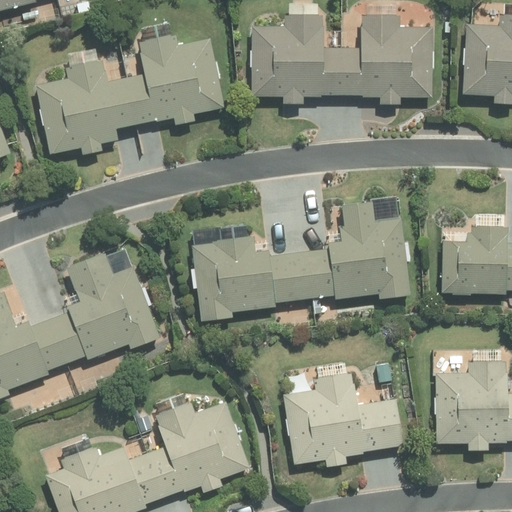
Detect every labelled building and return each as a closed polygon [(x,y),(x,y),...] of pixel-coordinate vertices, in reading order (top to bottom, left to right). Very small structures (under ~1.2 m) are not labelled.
[(0,0),(0,9),(37,0),(0,0)] [(470,23),(465,93),(498,95),(497,102),(511,103),(511,13),(503,13),(502,25),(470,23)] [(255,26),(255,96),(285,96),(285,104),(307,104),(307,96),(382,95),(382,103),(404,103),(404,95),(433,95),(433,27),(402,28),(402,15),(363,15),(363,47),(326,48),(326,16),(289,16),(289,26),(255,26)] [(71,77),(39,83),(53,152),(121,139),(119,128),(178,116),(179,124),(199,120),(198,113),(225,108),(212,38),(182,44),(180,34),(140,42),(146,74),(109,81),(105,60),(69,66),(71,77)] [(0,165),(16,160),(0,119),(0,165)] [(195,245),(205,320),(236,316),(235,312),(278,306),(277,300),(338,293),(338,297),(381,292),(382,298),(412,294),(403,220),(379,223),(376,203),(344,207),(348,240),(332,242),(333,246),(274,254),(273,249),(259,251),(257,237),(195,245)] [(442,240),(442,293),(509,294),(509,288),(511,287),(511,226),(473,226),(473,240),(442,240)] [(0,397),(12,393),(9,385),(130,340),(133,348),(163,337),(137,266),(118,273),(110,252),(69,267),(82,301),(18,325),(5,291),(0,293),(0,397)] [(438,373),(439,441),(472,441),(472,450),(492,450),(492,441),(511,440),(511,391),(510,392),(509,360),(471,360),(472,372),(438,373)] [(286,395),(298,463),(329,458),(330,466),(348,463),(347,455),(406,445),(398,399),(362,405),(356,370),(315,377),(317,390),(286,395)] [(49,474),(63,511),(141,511),(202,488),(205,494),(226,485),(224,480),(252,469),(225,401),(197,412),(193,401),(159,414),(171,443),(130,459),(126,446),(102,455),(98,445),(62,459),(66,468),(49,474)]
